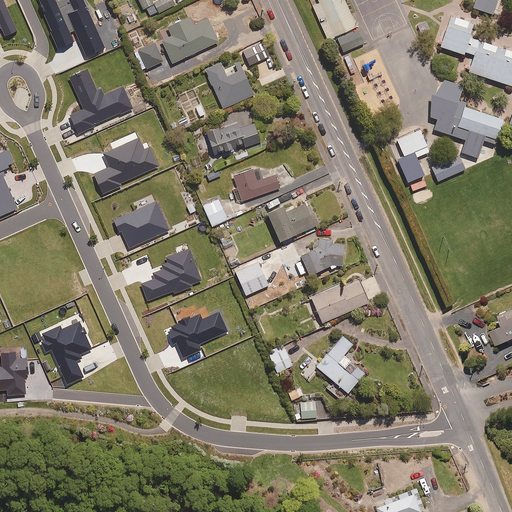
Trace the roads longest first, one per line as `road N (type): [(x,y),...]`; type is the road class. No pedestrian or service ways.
road 1 (residential): [(466,426),(300,444),(237,440),(188,424),(159,401),(66,202)]
road 2 (residential): [(277,0),(455,399)]
